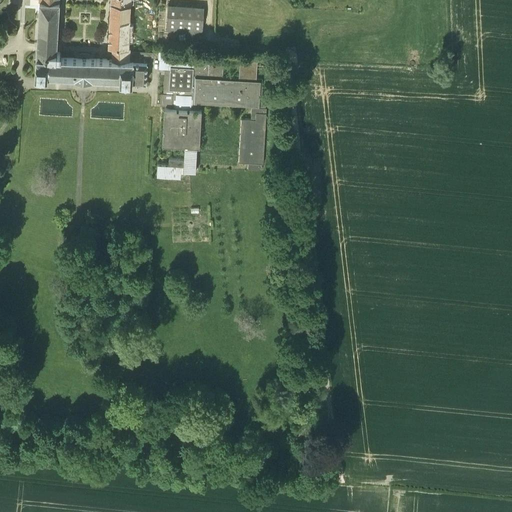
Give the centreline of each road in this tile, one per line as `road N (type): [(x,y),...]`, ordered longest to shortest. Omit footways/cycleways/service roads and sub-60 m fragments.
road 1 (track): [(285,47),(340,511)]
road 2 (unclassified): [(152,96),(16,89),(21,0)]
